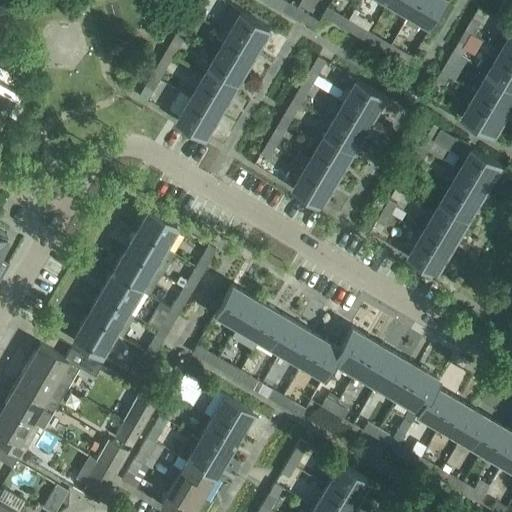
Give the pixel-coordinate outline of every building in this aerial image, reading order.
[(205,0),(195,0),(190,8),(198,13),(205,0)] [(297,6),(286,0),(272,0),(271,1),(293,14),(297,6)] [(391,0),(410,11),(417,0),(391,0)] [(433,24),(446,0),(417,0),(410,11),(433,24)] [(319,19),(297,6),(293,14),(314,27),(319,19)] [(328,6),(323,14),(344,26),(349,18),(328,6)] [(479,7),(472,17),(466,28),(474,33),(486,12),(479,7)] [(198,13),(190,8),(184,20),(191,25),(198,13)] [(270,26),(243,10),(230,32),(258,48),(270,26)] [(349,18),(344,26),(366,38),(370,31),(368,30),(372,23),(353,12),(349,18)] [(474,33),(466,28),(453,50),(461,54),(474,33)] [(185,35),(178,30),(165,51),(173,56),(185,35)] [(370,31),(366,39),(387,51),(391,43),(370,31)] [(258,48),(230,32),(217,53),(245,70),(258,48)] [(511,32),(502,49),(511,55),(511,32)] [(413,56),(392,43),(387,51),(409,64),(413,56)] [(511,55),(502,49),(489,71),(511,84),(511,55)] [(461,54),(453,50),(441,71),(448,76),(449,75),(455,79),(467,58),(461,55),(461,54)] [(173,56),(165,51),(152,73),(160,77),(173,56)] [(245,70),(217,53),(205,75),(232,91),(245,70)] [(326,59),(319,55),(306,76),(313,81),(373,116),(386,94),(358,78),(352,89),(346,85),(344,90),(317,74),(326,59)] [(0,90),(17,101),(28,81),(0,64),(0,90)] [(448,76),(441,71),(434,82),(442,86),(448,76)] [(511,103),(511,84),(489,71),(476,92),(508,111),(511,103)] [(160,77),(152,73),(139,95),(147,99),(160,77)] [(232,91),(205,75),(192,96),(219,113),(232,91)] [(293,98),(301,102),(313,81),(306,76),(293,98)] [(508,111),(476,92),(463,114),(495,133),(508,111)] [(219,113),(192,96),(179,118),(207,135),(219,113)] [(345,101),(335,96),(323,116),(360,138),(373,117),(345,101)] [(301,102),(293,98),(286,109),(280,119),(288,124),(301,102)] [(288,124),(280,119),(274,131),(268,141),(275,145),(282,135),(288,124)] [(360,138),(332,122),(321,142),(348,158),(360,138)] [(450,132),(434,123),(421,144),(443,157),(449,147),(443,144),(450,132)] [(275,145),(268,141),(255,163),(262,167),(269,156),(275,145)] [(348,159),(320,143),(312,157),(299,150),(294,157),(335,181),(348,159)] [(443,157),(421,144),(408,166),(416,170),(428,150),(443,158),(443,157)] [(461,168),(488,184),(501,162),(474,146),(461,168)] [(335,181),(307,165),(294,186),(322,203),(335,181)] [(416,170),(408,166),(402,177),(409,182),(416,170)] [(488,184),(461,168),(448,189),(476,206),(488,184)] [(476,206),(448,189),(435,211),(463,227),(476,206)] [(397,202),(389,198),(383,209),(391,213),(397,202)] [(176,223),(149,207),(136,229),(164,245),(176,223)] [(391,213),(383,209),(377,220),(384,224),(391,213)] [(463,227),(435,211),(423,232),(450,249),(463,227)] [(0,276),(9,261),(0,255),(0,248),(7,236),(4,235),(6,231),(0,227),(0,276)] [(164,245),(136,229),(123,250),(151,267),(164,245)] [(450,249),(423,232),(410,254),(437,271),(450,249)] [(216,247),(208,243),(196,264),(203,268),(216,247)] [(151,267),(123,250),(111,272),(138,288),(151,267)] [(203,268),(196,264),(183,285),(191,290),(203,268)] [(138,288),(111,272),(98,293),(126,310),(138,288)] [(253,296),(231,283),(215,311),(237,324),(253,296)] [(191,290),(183,285),(170,307),(178,311),(184,301),(191,290)] [(126,310),(98,293),(85,315),(113,331),(122,336),(134,315),(126,310)] [(275,309),(253,296),(237,324),(238,325),(232,335),(252,347),(275,309)] [(178,311),(170,307),(159,301),(147,322),(165,333),(178,311)] [(296,321),(275,309),(252,347),(253,347),(259,337),(280,349),(296,321)] [(113,331),(85,315),(72,337),(100,353),(113,331)] [(318,334),(296,321),(280,349),(301,362),(318,334)] [(165,333),(147,322),(158,329),(145,350),(153,355),(165,333)] [(333,357),(354,370),(374,339),(351,326),(339,347),(333,357)] [(333,357),(339,347),(318,334),(301,362),(323,375),(333,357)] [(394,351),(374,339),(355,370),(376,383),(394,351)] [(39,341),(27,362),(67,386),(79,365),(95,374),(101,363),(71,345),(65,356),(39,341)] [(218,356),(196,343),(192,351),(213,364),(218,356)] [(153,355),(145,350),(139,361),(132,372),(140,376),(153,355)] [(397,396),(416,364),(394,351),(376,383),(397,396)] [(240,369),(218,356),(213,364),(235,377),(240,369)] [(67,386),(27,362),(15,382),(55,406),(67,386)] [(437,376),(416,364),(397,396),(410,403),(404,416),(411,420),(416,410),(417,411),(437,376)] [(240,369),(235,377),(257,389),(262,381),(240,369)] [(185,370),(172,393),(179,397),(192,405),(205,383),(185,370)] [(438,377),(437,376),(417,411),(439,423),(455,396),(434,384),(438,377)] [(55,406),(15,382),(3,403),(43,427),(55,406)] [(159,397),(142,387),(132,404),(149,415),(159,397)] [(272,387),(267,395),(278,402),(283,394),(272,387)] [(252,410),(219,390),(206,412),(211,415),(239,431),(252,410)] [(172,393),(158,416),(166,420),(179,397),(172,393)] [(304,406),(283,394),(278,402),(299,414),(304,406)] [(325,396),(320,404),(331,410),(336,402),(325,396)] [(476,409),(455,396),(439,423),(460,436),(476,409)] [(336,402),(331,410),(353,422),(358,413),(348,407),(347,409),(336,402)] [(39,425),(3,403),(0,408),(0,443),(18,455),(21,456),(39,425)] [(498,421),(476,409),(460,436),(482,449),(498,421)] [(239,431),(211,415),(199,437),(226,453),(239,431)] [(379,427),(357,415),(353,422),(374,435),(379,427)] [(158,416),(146,436),(154,440),(166,420),(158,416)] [(141,429),(123,418),(114,434),(132,444),(141,429)] [(482,449),(496,458),(502,461),(511,444),(511,429),(498,421),(482,449)] [(400,440),(379,427),(374,435),(395,448),(400,440)] [(146,436),(134,457),(149,466),(161,444),(154,440),(146,436)] [(129,449),(107,437),(95,457),(117,470),(129,449)] [(226,453),(199,437),(193,445),(186,441),(178,454),(214,475),(226,453)] [(308,443),(300,438),(287,460),(295,465),(308,443)] [(0,458),(12,466),(18,455),(0,443),(0,458)] [(393,450),(415,463),(420,456),(398,443),(395,448),(393,450)] [(511,444),(502,461),(511,466),(511,444)] [(75,475),(103,492),(117,470),(95,457),(88,453),(75,475)] [(214,475),(178,454),(165,475),(201,496),(214,475)] [(441,468),(420,456),(415,463),(437,476),(441,468)] [(121,478),(136,487),(149,466),(134,457),(121,478)] [(295,465),(287,460),(280,471),(289,476),(295,465)] [(367,478),(340,462),(327,484),(354,500),(367,478)] [(458,489),(463,481),(441,468),(437,476),(458,489)] [(191,511),(201,496),(165,475),(173,480),(160,502),(177,511),(191,511)] [(463,481),(458,489),(468,494),(470,495),(479,501),(484,493),(487,487),(489,484),(479,478),(477,481),(474,487),(463,481)] [(43,506),(53,511),(60,501),(68,506),(69,490),(56,482),(43,506)] [(282,486),(274,482),(262,503),(276,511),(286,511),(290,506),(275,498),(282,486)] [(347,511),(354,500),(327,484),(314,505),(325,511),(347,511)] [(502,511),(506,506),(484,493),(480,501),(497,511),(502,511)] [(276,511),(262,503),(256,511),(276,511)]
